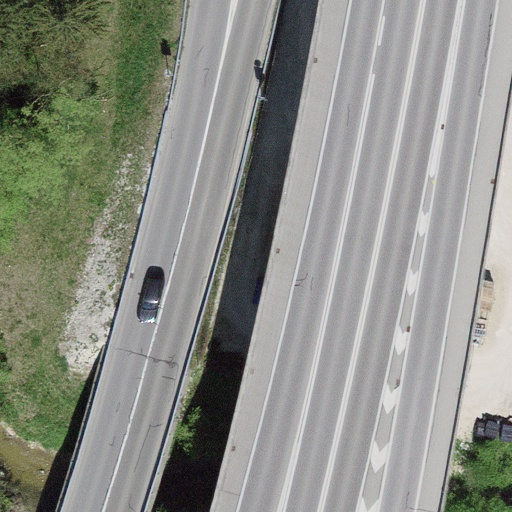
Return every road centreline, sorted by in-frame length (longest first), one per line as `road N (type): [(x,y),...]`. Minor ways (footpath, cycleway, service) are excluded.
road 1 (trunk): [(425,0),(353,74),(258,511)]
road 2 (trunk): [(318,511),(426,0)]
road 3 (trunk): [(390,511),(477,0)]
road 4 (trunk): [(101,511),(174,255),(227,22)]
